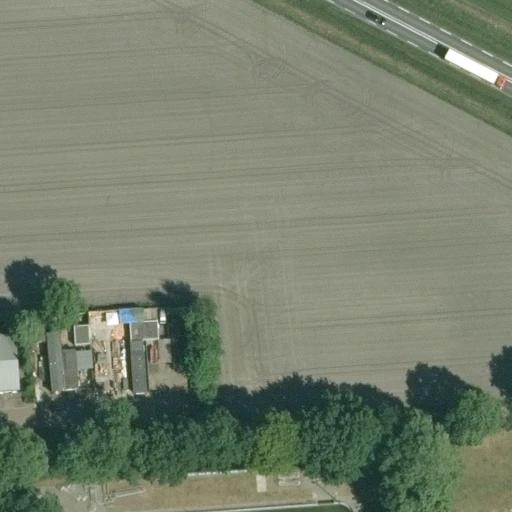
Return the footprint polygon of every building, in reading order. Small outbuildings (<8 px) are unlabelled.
[(156,323),(143,324),(144,343),(151,342),(157,342),(156,323)] [(144,343),(143,324),(128,325),(129,343),(144,343)] [(163,372),(191,370),(188,324),(160,326),(163,372)] [(89,346),(88,328),(73,329),(74,347),(89,346)] [(52,396),(84,393),(81,351),(62,353),(60,334),(48,335),(52,396)] [(0,339),(0,395),(19,394),(14,338),(0,339)] [(105,397),(135,395),(131,347),(102,349),(105,397)]
